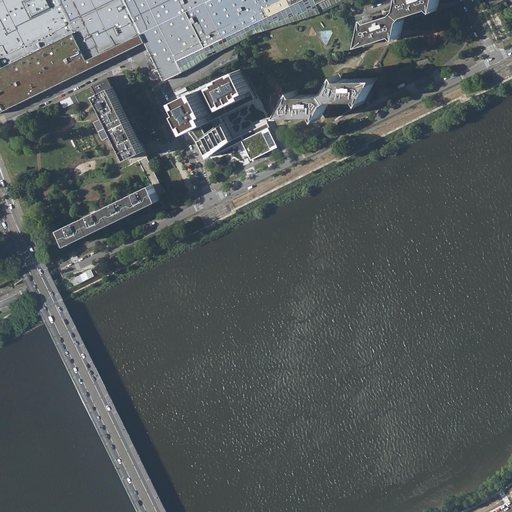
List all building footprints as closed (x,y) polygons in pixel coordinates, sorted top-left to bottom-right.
[(0,0),(0,114),(32,99),(40,95),(50,90),(67,81),(102,65),(110,61),(130,51),(145,44),(148,49),(164,83),(236,43),(252,36),(325,12),(350,0),(0,0)] [(370,17),(363,45),(398,34),(402,38),(405,22),(405,19),(409,15),(419,12),(434,7),(438,11),(440,0),(403,0),(402,8),(398,13),(373,21),(370,17)] [(343,7),(252,36),(264,77),(268,76),(356,48),(346,17),(343,7)] [(240,54),(215,63),(217,68),(241,58),(240,54)] [(241,67),(177,97),(179,101),(180,104),(179,105),(189,127),(190,129),(191,129),(209,156),(232,138),(222,116),(221,114),(251,98),(255,96),(241,67)] [(296,90),(282,115),(319,115),(321,119),(329,104),(330,103),(336,99),(346,99),(362,99),(364,103),(378,78),(342,79),(339,74),(330,91),(325,94),(299,94),(296,90)] [(137,155),(145,151),(141,142),(136,133),(113,85),(109,78),(93,85),(97,92),(108,116),(117,133),(117,134),(129,159),(137,155)] [(65,108),(75,104),(71,96),(61,101),(65,108)] [(117,133),(108,116),(96,122),(104,139),(117,133)] [(149,127),(140,132),(144,141),(153,136),(149,127)] [(269,128),(242,141),(249,155),(252,161),(279,148),(269,128)] [(166,192),(145,151),(137,155),(151,185),(154,184),(160,195),(166,192)] [(161,198),(160,195),(154,184),(151,185),(62,229),(69,243),(161,198)]
